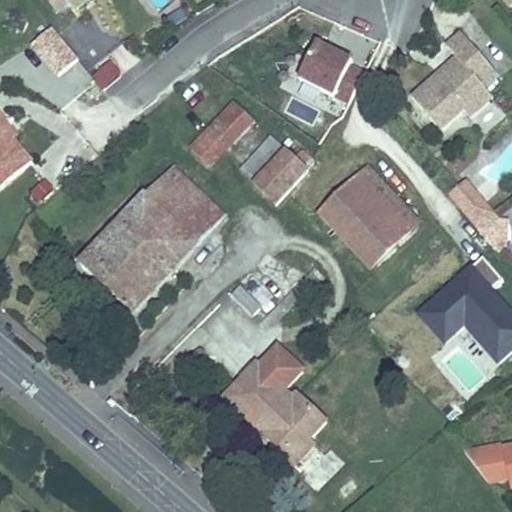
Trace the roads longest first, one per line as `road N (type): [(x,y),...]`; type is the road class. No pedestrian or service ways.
road 1 (unknown): [(273,236),(78,419)]
road 2 (secondary): [(184,511),(0,346)]
road 3 (residential): [(286,0),(137,97)]
